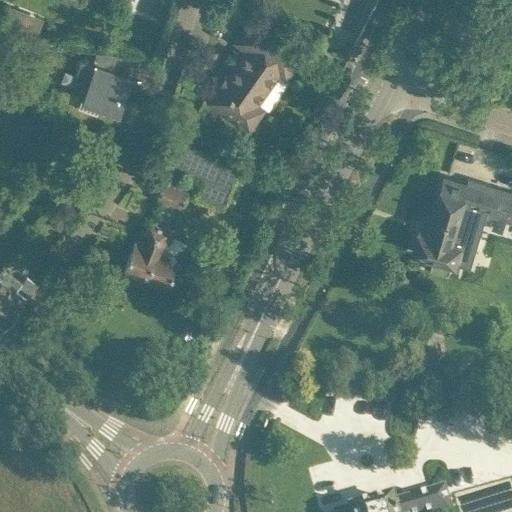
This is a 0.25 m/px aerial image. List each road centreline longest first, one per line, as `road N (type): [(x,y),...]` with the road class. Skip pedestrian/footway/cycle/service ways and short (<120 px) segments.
road 1 (secondary): [(202,448),(393,86)]
road 2 (residential): [(0,347),(134,163),(190,0)]
road 3 (residential): [(122,462),(0,365)]
road 4 (residential): [(511,123),(393,86)]
